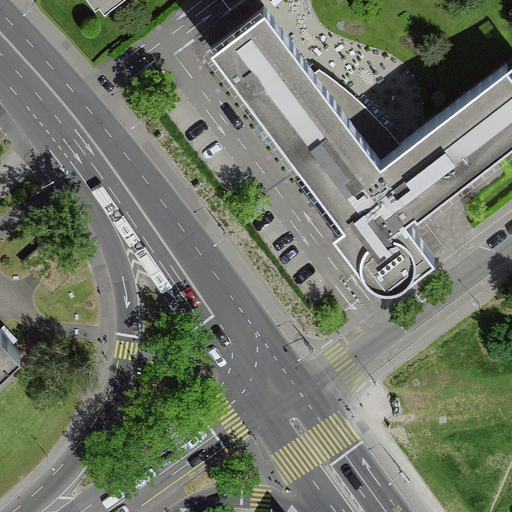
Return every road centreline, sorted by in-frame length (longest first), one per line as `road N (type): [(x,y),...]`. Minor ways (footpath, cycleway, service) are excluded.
road 1 (primary): [(76,120),(121,257),(129,350),(97,435),(24,511)]
road 2 (primary): [(277,395),(76,120)]
road 3 (tertiary): [(277,395),(346,368),(511,249)]
road 4 (primary): [(95,511),(229,417),(277,395)]
road 5 (primary): [(387,511),(331,435),(277,395)]
road 6 (primary): [(186,511),(233,495),(316,511)]
road 7 (primary): [(277,395),(298,457),(337,511)]
